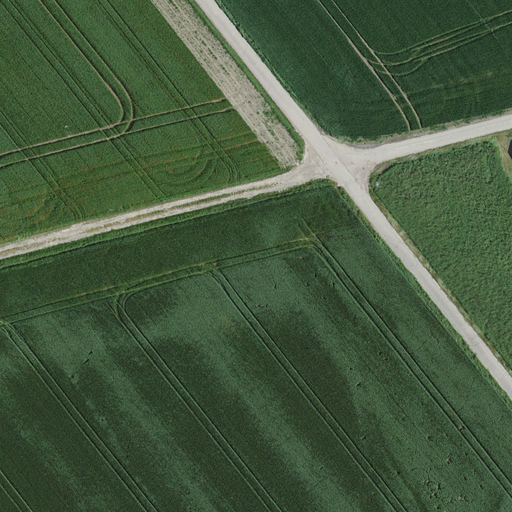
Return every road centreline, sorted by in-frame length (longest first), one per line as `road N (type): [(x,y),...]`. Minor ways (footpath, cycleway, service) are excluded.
road 1 (track): [(0,253),(338,166)]
road 2 (unclassified): [(511,387),(338,166)]
road 3 (unclassified): [(338,166),(206,0)]
road 4 (unclassified): [(511,121),(338,166)]
